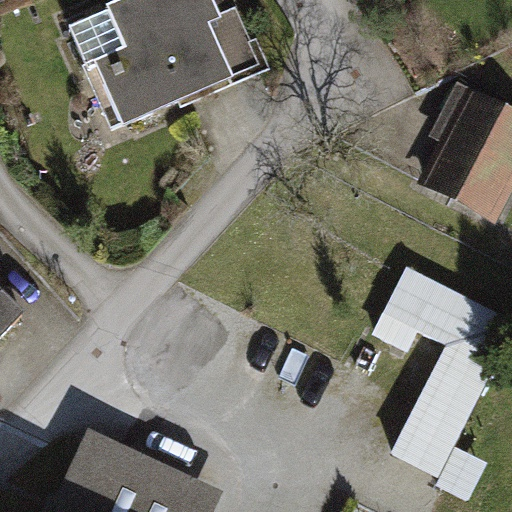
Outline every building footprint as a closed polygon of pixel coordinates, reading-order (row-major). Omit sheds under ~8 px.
[(207,0),(142,0),(71,32),(91,77),(108,69),(133,124),(260,67),(235,11),(216,20),(207,0)] [(511,119),(480,103),(463,135),(456,132),(428,185),(482,212),(509,160),(511,162),(511,119)] [(511,333),(511,323),(409,271),(386,317),(448,348),(393,455),(438,478),(511,333)] [(0,341),(23,316),(0,295),(0,341)] [(60,511),(195,511),(203,496),(92,444),(60,511)]
